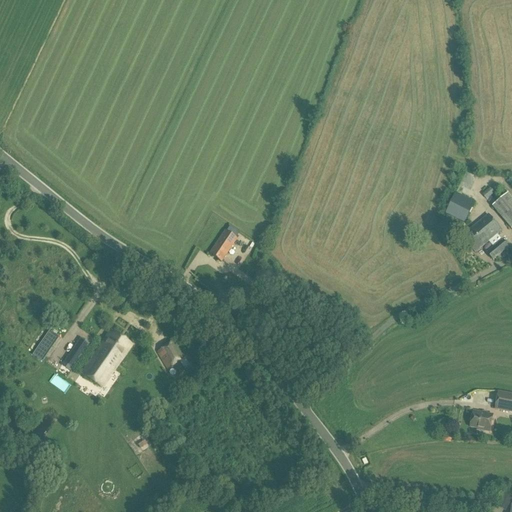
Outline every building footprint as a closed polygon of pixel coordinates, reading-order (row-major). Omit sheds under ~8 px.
[(493,174),(495,143),(479,142),(478,173),(493,174)] [(487,176),(489,185),(501,182),(500,173),(487,176)] [(482,195),(487,201),(495,193),(491,188),(482,195)] [(449,211),(464,221),(475,202),(460,193),(449,211)] [(511,229),(511,198),(508,194),(492,208),(511,230),(511,229)] [(502,242),(497,236),(502,232),(489,215),(462,237),(475,253),(488,243),(493,249),(487,254),(493,261),(509,248),(504,240),(502,242)] [(225,231),(220,237),(208,254),(222,263),(238,240),(225,231)] [(82,375),(102,388),(131,345),(111,332),(82,375)] [(73,370),(90,345),(80,338),(63,363),(73,370)] [(178,362),(185,372),(191,368),(174,340),(156,353),(167,370),(178,362)] [(42,362),(49,352),(39,345),(32,355),(42,362)] [(496,409),(511,412),(511,393),(500,392),(496,409)] [(472,428),(484,430),(484,431),(491,433),(494,415),(475,411),(472,428)]
